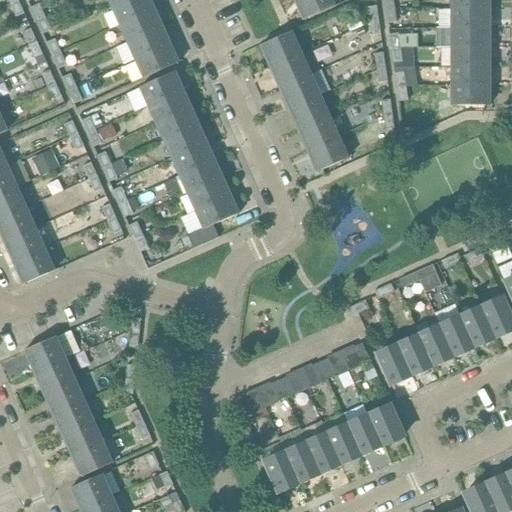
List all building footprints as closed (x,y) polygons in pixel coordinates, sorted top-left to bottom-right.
[(18,0),(10,4),(16,17),(24,14),(20,6),(18,0)] [(106,0),(110,8),(128,0),(106,0)] [(128,0),(110,8),(118,26),(153,10),(148,0),(128,0)] [(334,6),(330,0),(295,0),(305,21),(306,21),(305,20),(334,6)] [(394,8),(393,0),(383,0),(385,10),(394,8)] [(488,0),(449,0),(450,9),(488,9),(488,0)] [(30,8),(36,21),(45,17),(39,4),(30,8)] [(378,20),(376,6),(367,7),(369,22),(378,20)] [(396,23),(394,8),(385,10),(387,24),(396,23)] [(450,9),(450,29),(488,28),(488,9),(450,9)] [(126,44),(161,28),(153,10),(118,26),(126,44)] [(42,34),(51,31),(45,17),(36,21),(42,34)] [(369,22),(371,36),(380,35),(378,20),(369,22)] [(126,44),(134,61),(169,45),(161,28),(126,44)] [(450,29),(450,48),(488,48),(488,28),(450,29)] [(31,29),(23,32),(29,45),(36,42),(31,29)] [(261,45),(271,67),(300,54),(291,32),(262,45),(262,44),(261,45)] [(400,48),(398,33),(389,35),(391,49),(400,48)] [(46,43),(52,56),(60,52),(54,39),(46,43)] [(36,42),(29,45),(35,59),(38,66),(46,63),(42,55),(36,42)] [(169,45),(134,61),(142,79),(176,64),(176,65),(177,64),(169,45)] [(356,46),(349,49),(352,55),(353,56),(359,54),(358,53),(356,46)] [(391,49),(393,63),(402,62),(400,48),(391,49)] [(450,48),(449,67),(488,67),(488,48),(450,48)] [(58,69),(66,66),(60,52),(52,56),(58,69)] [(385,67),(383,53),(374,54),(376,68),(385,67)] [(271,67),(280,88),(310,75),(300,54),(271,67)] [(376,68),(378,83),(387,82),(385,67),(376,68)] [(449,67),(449,86),(488,86),(488,67),(449,67)] [(49,70),(42,74),(47,87),(55,84),(49,70)] [(172,73),(138,89),(146,107),(182,91),(173,72),(172,72),(172,73)] [(406,86),(403,72),(394,73),(397,88),(406,86)] [(62,78),(68,91),(76,87),(70,74),(62,78)] [(289,109),(319,96),(310,75),(280,88),(289,109)] [(55,84),(47,87),(53,100),(61,97),(55,84)] [(397,88),(399,102),(408,101),(406,86),(397,88)] [(487,107),(488,107),(488,86),(449,86),(449,106),(487,106),(487,107)] [(74,104),(82,101),(76,87),(68,91),(74,104)] [(146,107),(154,125),(190,109),(182,91),(146,107)] [(289,109),(299,130),(328,116),(319,96),(289,109)] [(392,114),(390,100),(381,101),(383,115),(392,114)] [(197,126),(190,109),(154,125),(162,142),(197,126)] [(383,115),(385,130),(394,128),(392,114),(383,115)] [(299,130),(308,151),(338,137),(328,116),(299,130)] [(81,121),(86,133),(95,129),(89,117),(81,121)] [(64,125),(70,139),(78,135),(72,121),(64,125)] [(95,130),(101,143),(115,136),(110,124),(95,130)] [(162,142),(170,159),(205,143),(197,126),(162,142)] [(93,147),(101,144),(101,143),(95,130),(95,129),(86,133),(93,147)] [(78,135),(70,139),(76,151),(84,148),(78,135)] [(347,159),(338,137),(308,151),(318,173),(319,173),(319,172),(347,159)] [(213,161),(205,143),(170,159),(178,177),(213,161)] [(97,156),(103,169),(111,165),(105,152),(97,156)] [(51,153),(33,161),(40,175),(58,167),(51,153)] [(111,165),(116,177),(128,172),(123,160),(111,165)] [(178,177),(163,184),(171,202),(186,195),(221,179),(213,161),(178,177)] [(82,166),(88,180),(97,176),(91,163),(82,166)] [(116,177),(111,165),(103,169),(109,182),(117,179),(116,177)] [(0,169),(0,193),(16,187),(7,166),(0,169)] [(97,176),(88,180),(94,193),(102,189),(97,176)] [(229,196),(221,179),(186,195),(194,212),(229,196)] [(0,193),(0,218),(25,208),(16,187),(0,193)] [(112,191),(118,204),(127,200),(121,187),(112,191)] [(238,216),(229,196),(194,212),(202,230),(185,238),(191,250),(218,238),(213,225),(236,215),(236,216),(238,216)] [(133,214),(127,200),(118,204),(124,217),(133,214)] [(101,208),(107,222),(116,218),(109,204),(101,208)] [(25,208),(0,218),(0,231),(5,242),(34,229),(25,208)] [(121,231),(116,218),(107,222),(113,235),(121,231)] [(128,226),(134,239),(142,235),(136,222),(128,226)] [(44,249),(34,229),(5,242),(14,262),(44,249)] [(502,234),(486,241),(489,249),(506,242),(502,234)] [(148,249),(142,235),(134,239),(140,252),(148,249)] [(44,249),(14,262),(24,285),(25,285),(25,284),(53,271),(44,249)] [(479,249),(462,256),(466,265),(483,257),(479,249)] [(444,269),(459,262),(461,262),(457,254),(440,261),(444,269)] [(414,273),(418,281),(435,273),(432,265),(414,273)] [(402,288),(418,281),(414,273),(398,280),(402,288)] [(373,291),(375,296),(377,300),(394,292),(390,284),(373,291)] [(480,308),(494,338),(511,329),(511,321),(502,299),(480,308)] [(351,316),(357,314),(368,309),(364,300),(348,308),(351,316)] [(459,318),(473,347),(494,338),(480,308),(459,318)] [(439,327),(452,357),(473,347),(459,318),(439,327)] [(132,319),(130,333),(139,334),(141,320),(132,319)] [(418,336),(431,366),(452,357),(439,327),(418,336)] [(26,349),(25,350),(25,351),(35,372),(64,358),(80,351),(70,330),(26,350),(26,349)] [(139,334),(130,333),(128,348),(137,349),(139,334)] [(397,346),(411,376),(431,366),(418,336),(397,346)] [(354,347),(362,364),(369,361),(362,343),(354,347)] [(376,355),(389,385),(411,376),(397,346),(376,355)] [(44,393),(74,379),(64,358),(35,372),(44,393)] [(327,359),(319,363),(327,380),(335,376),(327,359)] [(319,383),(327,380),(319,363),(312,366),(319,383)] [(127,365),(125,379),(134,380),(136,366),(127,365)] [(285,378),(277,381),(285,398),(293,395),(285,378)] [(44,393),(53,414),(83,400),(74,379),(44,393)] [(134,380),(125,379),(124,394),(133,395),(134,380)] [(278,402),(285,398),(277,381),(270,384),(278,402)] [(63,435),(93,421),(83,400),(53,414),(63,435)] [(239,407),(247,424),(254,421),(246,404),(239,407)] [(390,406),(368,416),(381,446),(403,436),(390,406)] [(130,414),(136,427),(144,423),(138,410),(130,414)] [(347,425),(360,455),(381,446),(368,416),(347,425)] [(63,435),(72,456),(102,442),(93,421),(63,435)] [(144,423),(136,427),(142,440),(150,437),(144,423)] [(321,423),(300,432),(306,444),(319,474),(340,465),(326,435),(321,423)] [(347,425),(326,435),(340,465),(360,455),(347,425)] [(112,463),(102,442),(72,456),(82,478),(83,478),(83,476),(112,463)] [(305,444),(285,453),(298,483),(319,474),(305,444)] [(152,452),(144,456),(150,469),(158,466),(152,452)] [(298,483),(285,453),(263,463),(276,493),(298,483)] [(166,472),(162,474),(158,476),(164,489),(172,485),(166,472)] [(71,487),(81,510),(111,496),(102,475),(73,488),(72,487),(71,487)] [(484,485),(496,511),(503,511),(511,508),(511,491),(505,476),(484,485)] [(463,495),(470,511),(496,511),(484,485),(463,495)] [(118,511),(111,496),(81,510),(82,511),(118,511)] [(171,504),(174,511),(184,511),(179,501),(171,504)]
